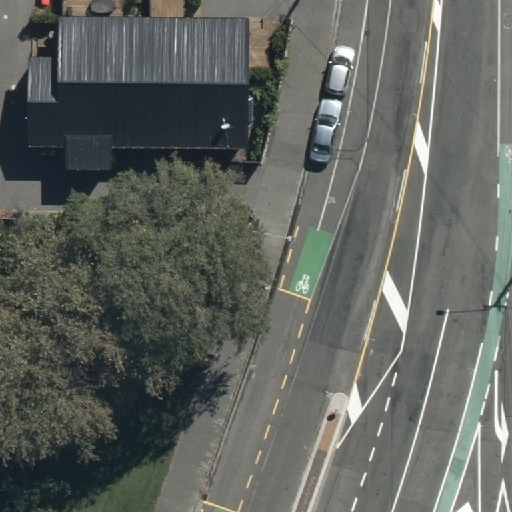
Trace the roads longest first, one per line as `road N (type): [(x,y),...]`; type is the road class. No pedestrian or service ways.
road 1 (tertiary): [(420,159),(499,352),(504,511)]
road 2 (tertiary): [(420,159),(390,285),(316,511)]
road 3 (tertiary): [(440,0),(420,159)]
